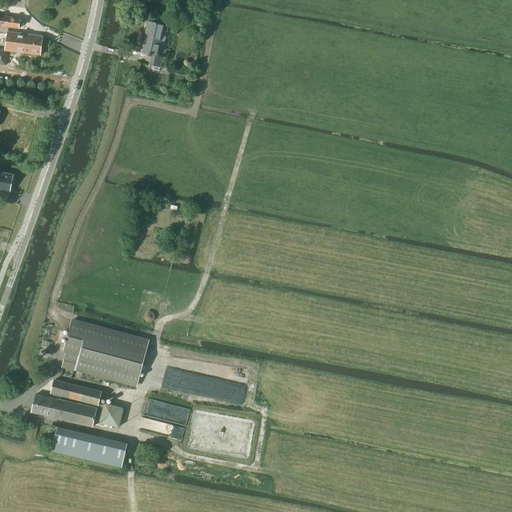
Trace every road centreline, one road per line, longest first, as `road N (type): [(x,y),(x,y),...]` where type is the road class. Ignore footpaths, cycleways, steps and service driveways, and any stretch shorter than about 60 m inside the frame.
road 1 (track): [(219,0),(193,113),(128,100),(51,301),(62,329)]
road 2 (unclassified): [(0,311),(100,0)]
road 3 (track): [(157,347),(159,324),(197,300),(254,108)]
